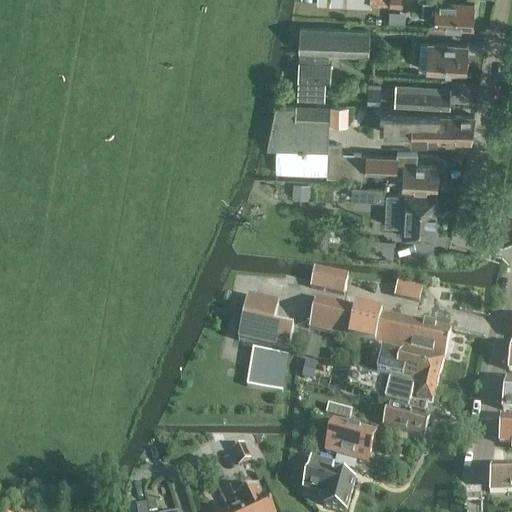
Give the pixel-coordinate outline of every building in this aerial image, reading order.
[(390,3),(389,0),(318,0),(318,4),(372,8),(373,3),(390,3)] [(474,27),(476,4),(424,1),(423,15),(436,16),(435,25),(474,27)] [(371,55),(372,31),(302,28),(301,52),(330,53),(371,55)] [(467,58),(468,45),(431,43),(430,70),(466,72),(467,68),(469,66),(469,60),(467,58)] [(331,83),(332,63),(330,63),(330,53),(301,52),(299,98),(315,98),(316,83),(331,83)] [(383,105),(383,85),(371,84),(370,104),(383,105)] [(451,108),(452,88),(397,85),(396,105),(451,108)] [(343,154),(343,146),(330,145),(330,123),(331,107),(277,105),(268,146),(280,147),(279,172),(329,174),(328,177),(365,180),(365,168),(366,155),(343,154)] [(346,123),(347,107),(331,107),(330,123),(346,123)] [(471,142),(476,116),(382,116),(382,132),(401,132),(401,129),(413,129),(413,141),(471,142)] [(439,177),(440,164),(419,163),(420,153),(397,152),(397,156),(366,155),(365,168),(405,172),(404,189),(438,191),(438,186),(440,184),(441,178),(439,177)] [(311,200),(311,183),(294,183),(293,199),(311,200)] [(385,201),(386,191),(386,188),(377,187),(367,187),(354,186),(353,199),(385,201)] [(436,239),(438,196),(387,194),(386,227),(404,228),(404,237),(436,239)] [(394,257),(394,242),(371,242),(371,256),(394,257)] [(345,297),(349,279),(316,271),(311,289),(345,297)] [(421,304),(424,292),(399,286),(396,298),(421,304)] [(275,327),(279,306),(248,299),(239,342),(290,353),(294,331),(275,327)] [(452,332),(318,300),(311,330),(445,361),(452,332)] [(319,362),(323,342),(305,338),(302,358),(319,362)] [(283,394),(289,357),(254,352),(248,389),(283,394)] [(433,405),(445,363),(423,357),(404,353),(402,358),(384,353),(378,375),(421,386),(417,400),(433,405)] [(315,382),(319,365),(307,363),(303,379),(315,382)] [(412,404),(415,392),(412,387),(353,372),(348,389),(358,392),(361,391),(360,396),(383,402),(382,406),(388,408),(388,406),(426,416),(428,408),(412,404)] [(351,422),(353,414),(330,408),(328,416),(351,422)] [(425,438),(430,420),(388,409),(383,427),(425,438)] [(511,420),(502,420),(500,445),(511,446),(511,420)] [(369,467),(377,434),(335,424),(327,456),(338,459),(336,467),(356,472),(358,464),(369,467)] [(253,459),(247,447),(236,452),(242,464),(253,459)] [(335,511),(348,511),(356,482),(333,476),(335,467),(311,461),(303,493),(328,499),(325,509),(335,511)] [(511,468),(493,469),(491,495),(511,494),(511,468)] [(235,502),(226,482),(217,487),(226,506),(235,502)] [(273,511),(267,499),(239,511),(273,511)]
